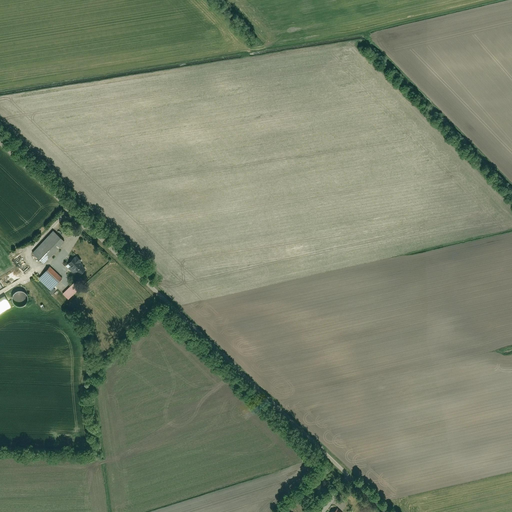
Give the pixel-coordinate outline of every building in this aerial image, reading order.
[(43,263),(64,242),(53,231),(32,253),(43,263)] [(72,257),(62,268),(79,282),(88,272),(72,257)] [(50,291),(62,278),(50,267),(38,280),(50,291)] [(80,289),(74,283),(56,301),(62,307),(80,289)] [(27,296),(26,294),(24,292),(22,291),(19,291),(15,292),(13,294),(12,297),(12,301),(13,303),(14,305),(16,306),(18,307),(21,307),(23,306),(26,304),(27,302),(28,299),(27,296)] [(0,313),(11,307),(4,296),(0,298),(0,313)]
